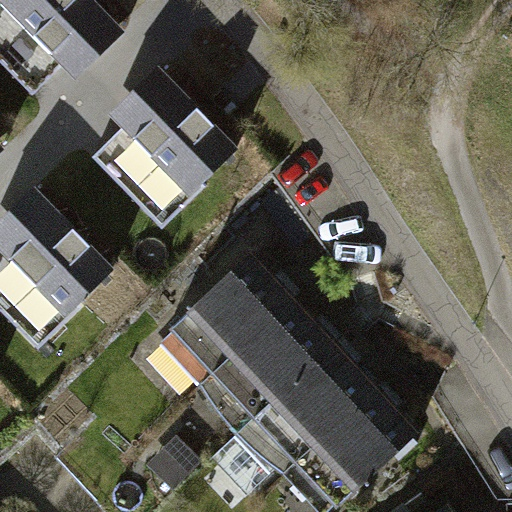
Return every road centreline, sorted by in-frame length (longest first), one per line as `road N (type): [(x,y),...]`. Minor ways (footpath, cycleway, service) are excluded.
road 1 (residential): [(511,398),(298,92),(220,0)]
road 2 (track): [(511,325),(444,97),(466,53),(510,0)]
road 3 (track): [(452,81),(324,0)]
